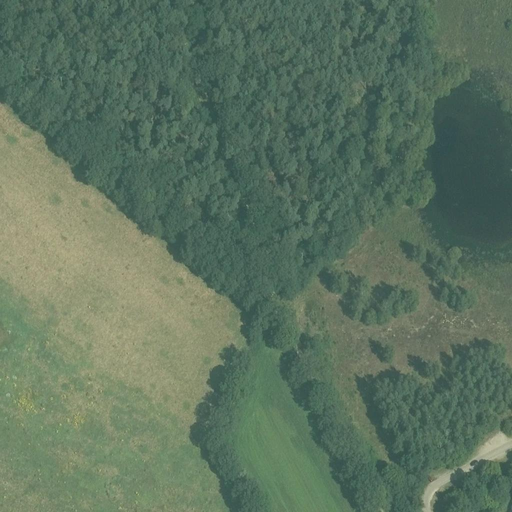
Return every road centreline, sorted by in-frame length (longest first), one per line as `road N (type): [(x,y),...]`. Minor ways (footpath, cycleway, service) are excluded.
road 1 (track): [(278,300),(166,0)]
road 2 (track): [(390,511),(278,300)]
